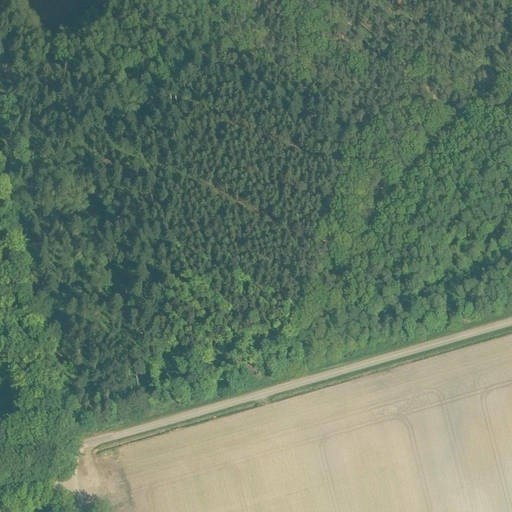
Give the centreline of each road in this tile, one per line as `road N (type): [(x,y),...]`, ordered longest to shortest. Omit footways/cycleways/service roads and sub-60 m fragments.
road 1 (unclassified): [(68,450),(511,321)]
road 2 (track): [(0,169),(57,404)]
